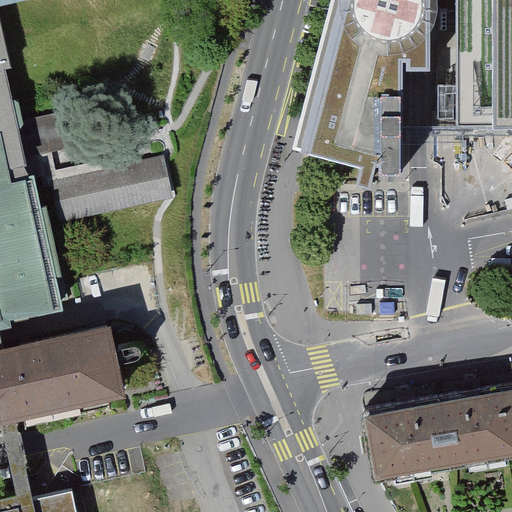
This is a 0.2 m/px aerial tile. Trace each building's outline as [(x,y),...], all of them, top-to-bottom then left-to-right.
[(495,127),(494,0),(331,0),(320,42),(295,142),(360,161),(356,176),(370,181),(375,158),(380,158),(380,168),(404,166),(407,135),(495,133),(495,127)] [(511,0),(494,0),(495,127),(511,126),(511,0)] [(0,322),(26,317),(25,311),(70,301),(67,284),(50,209),(43,210),(36,177),(30,178),(19,129),(6,70),(8,70),(0,33),(0,322)] [(53,190),(109,177),(107,166),(57,177),(53,159),(84,152),(76,116),(19,129),(30,178),(36,177),(44,175),(48,191),(53,190)] [(109,177),(53,190),(60,221),(172,196),(165,165),(109,177)] [(128,390),(114,328),(0,353),(0,418),(12,416),(128,390)] [(511,453),(511,382),(483,387),(419,397),(366,405),(377,475),(511,453)] [(0,511),(83,511),(78,485),(42,493),(40,484),(30,486),(0,492),(0,511)]
